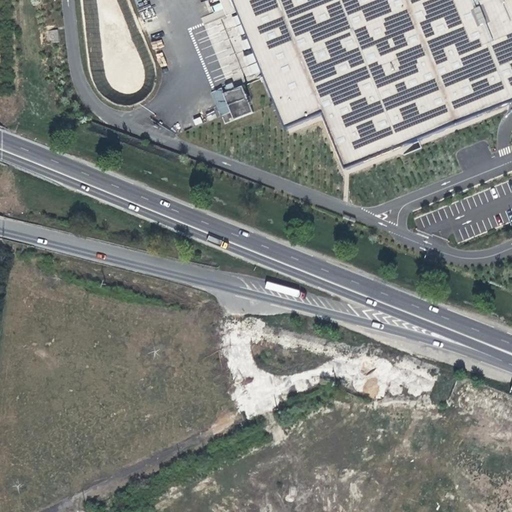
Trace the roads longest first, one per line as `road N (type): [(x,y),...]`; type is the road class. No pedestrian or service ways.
road 1 (primary): [(0,142),(511,352)]
road 2 (primary): [(240,287),(511,355)]
road 3 (tertiary): [(0,225),(240,287)]
road 4 (unclassified): [(449,511),(224,414)]
road 5 (unclassified): [(224,414),(207,428),(90,460),(75,479),(75,511)]
road 6 (unclassified): [(240,287),(247,378),(224,414)]
